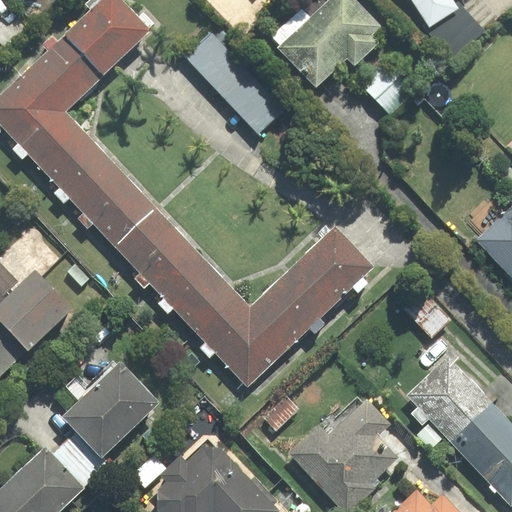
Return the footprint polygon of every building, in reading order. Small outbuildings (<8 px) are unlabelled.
[(151,34),(119,0),(101,0),(0,94),(0,133),(245,396),(378,272),(338,229),(251,310),(66,113),(151,34)] [(355,0),(326,0),(275,50),(316,92),(383,27),(355,0)] [(406,0),(440,54),(492,23),(478,0),(406,0)] [(208,32),(180,58),(258,141),(285,115),(208,32)] [(511,208),(475,244),(511,282),(511,208)] [(0,384),(72,315),(30,273),(0,301),(0,384)] [(511,424),(449,358),(407,397),(511,508),(511,424)] [(113,365),(59,417),(103,463),(157,411),(113,365)] [(366,383),(284,453),(334,511),(357,511),(426,453),(366,383)] [(297,412),(283,397),(260,419),(274,433),(297,412)] [(272,511),(207,439),(138,500),(149,511),(272,511)] [(40,447),(0,486),(0,511),(59,511),(83,489),(40,447)] [(455,511),(436,492),(415,511),(455,511)]
